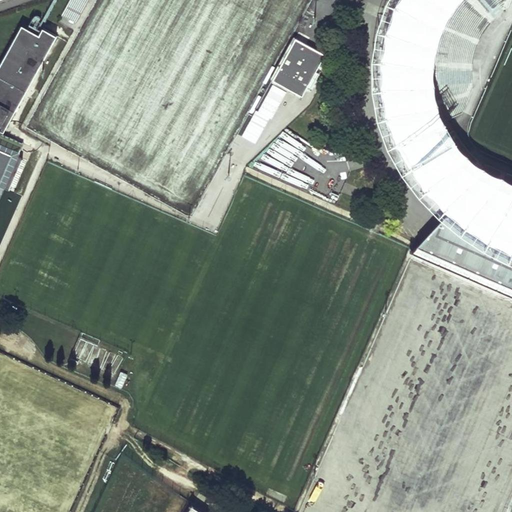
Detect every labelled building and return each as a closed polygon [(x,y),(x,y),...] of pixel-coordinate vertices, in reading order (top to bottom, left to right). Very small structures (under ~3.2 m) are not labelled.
[(511,0),(402,0),(398,7),(386,42),(382,72),(382,76),(383,102),(391,134),(397,151),(402,161),(418,187),(448,211),(469,226),(491,238),(511,249),(511,0)] [(39,36),(22,27),(0,65),(0,186),(4,189),(8,190),(21,159),(12,156),(18,142),(0,134),(0,133),(1,132),(4,134),(18,108),(18,107),(13,105),(18,97),(20,98),(24,91),(22,90),(32,71),(34,73),(38,65),(36,64),(40,56),(43,57),(55,36),(43,29),(39,36)] [(294,35),(272,79),(301,94),(323,50),(294,35)] [(58,37),(55,36),(43,57),(40,56),(36,64),(38,65),(34,73),(32,71),(22,90),(24,91),(20,98),(18,97),(13,105),(18,107),(18,108),(18,109),(58,37)] [(258,143),(284,88),(269,81),(243,136),(258,143)] [(469,226),(448,211),(431,229),(417,246),(511,286),(511,249),(491,238),(469,226)]
